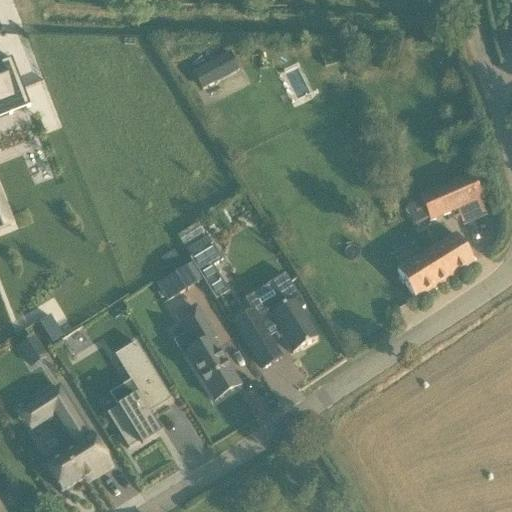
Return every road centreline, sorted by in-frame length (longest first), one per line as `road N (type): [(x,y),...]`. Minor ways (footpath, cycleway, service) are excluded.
road 1 (unclassified): [(142,511),(511,266)]
road 2 (unclassified): [(511,173),(467,60),(461,0)]
